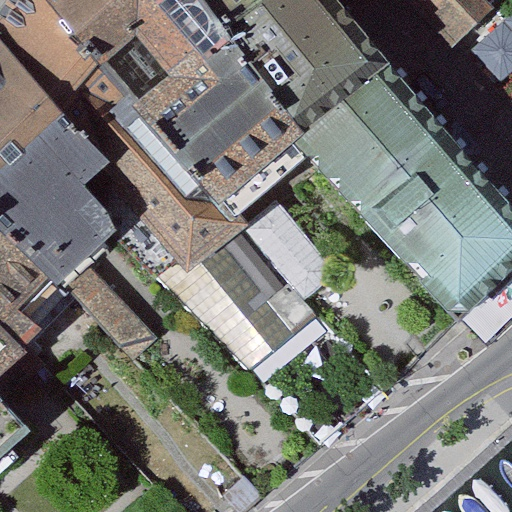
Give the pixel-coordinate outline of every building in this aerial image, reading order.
[(30,0),(0,38),(0,87),(81,151),(110,172),(105,181),(118,219),(133,232),(161,264),(171,281),(252,373),(320,319),(305,299),(247,230),(243,219),(42,0),(30,0)] [(213,0),(42,0),(243,219),(325,154),(311,133),(326,123),(240,31),(213,0)] [(213,0),(240,31),(285,0),(213,0)] [(511,189),(333,0),(285,0),(240,31),(326,123),(311,133),(325,154),(470,323),(511,285),(511,189)] [(414,0),(453,41),(494,0),(414,0)] [(511,15),(470,55),(511,99),(511,15)] [(0,87),(0,270),(45,307),(91,317),(138,366),(163,342),(91,267),(133,232),(118,219),(61,169),(81,151),(0,87)] [(282,205),(247,230),(257,241),(305,299),(339,275),(282,205)] [(0,270),(0,345),(38,378),(62,352),(27,327),(45,307),(0,270)] [(0,345),(0,396),(8,403),(38,378),(0,345)]
